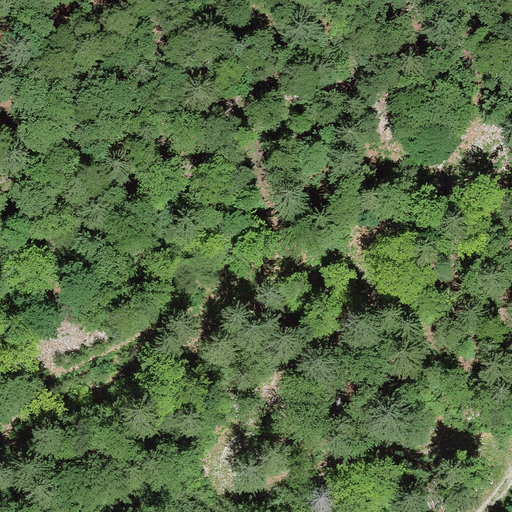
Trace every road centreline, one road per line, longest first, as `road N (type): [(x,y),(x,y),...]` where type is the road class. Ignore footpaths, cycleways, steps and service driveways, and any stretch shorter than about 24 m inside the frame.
road 1 (track): [(511,121),(370,254),(364,294),(345,327),(264,400),(231,448),(222,479),(229,495),(249,494),(436,448),(511,448)]
road 2 (track): [(0,407),(327,258),(370,254)]
